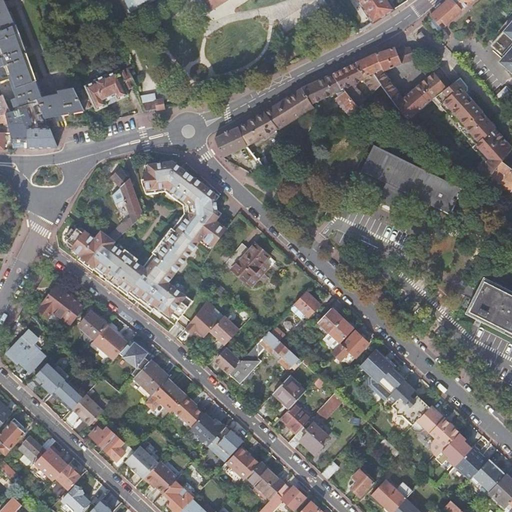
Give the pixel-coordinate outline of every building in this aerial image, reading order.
[(46,118),(84,111),(80,101),(73,87),(58,90),(58,92),(43,96),(19,32),(4,0),(0,0),(0,80),(9,78),(16,97),(10,99),(13,106),(19,105),(37,98),(39,103),(45,116),(46,118)] [(148,0),(122,0),(128,10),(148,0)] [(202,0),(209,10),(224,0),(202,0)] [(356,0),(371,23),(393,9),(387,0),(356,0)] [(445,24),(461,9),(460,9),(451,0),(446,0),(432,13),(431,14),(439,22),(442,20),(445,24)] [(451,0),(460,9),(469,0),(451,0)] [(511,21),(504,31),(490,46),(503,57),(499,62),(511,73),(511,21)] [(395,47),(376,53),(383,69),(384,70),(401,63),(396,51),(395,47)] [(396,51),(401,63),(414,58),(410,47),(406,47),(396,51)] [(365,77),(373,73),(383,69),(376,53),(355,63),(365,77)] [(331,74),(357,107),(365,99),(354,83),(363,79),(372,92),(379,84),(373,73),(365,77),(355,63),(334,73),(331,74)] [(90,96),(94,106),(96,110),(107,105),(105,101),(115,96),(117,100),(128,95),(126,90),(135,86),(128,69),(117,73),(116,71),(106,76),(106,74),(94,80),(94,81),(85,86),(90,96)] [(430,100),(431,99),(420,82),(403,96),(384,70),(383,69),(373,73),(379,84),(385,91),(390,99),(403,114),(407,117),(430,100)] [(434,72),(420,82),(431,99),(432,98),(445,87),(434,72)] [(304,86),(301,87),(311,104),(336,92),(337,96),(335,98),(348,115),(357,107),(331,74),(304,86)] [(445,87),(432,98),(439,105),(455,121),(462,128),(461,129),(470,138),(476,144),(475,145),(489,158),(486,161),(483,159),(474,171),(486,181),(491,175),(501,162),(511,148),(511,146),(494,128),(480,113),(480,112),(462,93),(464,91),(465,87),(457,79),(449,84),(445,87)] [(292,93),(264,111),(275,126),(312,104),(311,104),(301,87),(300,88),(292,93)] [(5,113),(9,112),(2,94),(1,95),(0,95),(0,123),(8,122),(5,113)] [(84,111),(94,106),(90,96),(80,101),(84,111)] [(167,107),(165,96),(156,98),(158,109),(167,107)] [(431,99),(430,100),(437,107),(439,105),(432,98),(431,99)] [(45,116),(39,103),(9,112),(5,113),(8,122),(22,119),(20,114),(27,112),(29,120),(45,116)] [(275,126),(278,129),(314,107),(312,104),(275,126)] [(245,122),(238,127),(246,146),(256,141),(278,129),(275,126),(264,111),(256,116),(252,118),(245,122)] [(460,130),(461,129),(462,128),(455,121),(453,123),(460,130)] [(246,146),(238,127),(228,131),(218,136),(214,137),(222,157),(233,152),(246,146)] [(28,147),(57,147),(49,129),(26,128),(26,132),(24,132),(25,137),(27,137),(28,147)] [(473,146),(475,145),(476,144),(470,138),(467,140),(473,146)] [(400,186),(450,211),(463,185),(374,142),(362,167),(384,178),(374,197),(384,201),(390,205),(400,186)] [(473,147),(486,161),(489,158),(475,145),(473,146),(473,147)] [(108,235),(101,230),(95,238),(92,235),(82,227),(77,228),(75,231),(72,228),(66,236),(69,238),(67,241),(68,246),(73,249),(80,254),(82,256),(80,259),(94,269),(109,279),(113,282),(129,294),(129,293),(153,311),(156,307),(157,308),(164,314),(176,322),(178,319),(187,325),(203,305),(169,280),(200,238),(202,235),(216,245),(229,227),(215,217),(221,208),(221,194),(194,173),(193,174),(177,162),(174,160),(170,157),(145,164),(145,165),(147,171),(144,171),(142,172),(144,179),(141,180),(146,193),(163,188),(181,201),(182,203),(182,209),(183,210),(171,226),(170,225),(152,250),(153,251),(143,264),(137,259),(132,256),(128,253),(123,250),(113,242),(115,240),(108,235)] [(511,188),(511,171),(501,162),(491,175),(510,190),(511,188)] [(111,177),(120,186),(130,177),(120,168),(111,177)] [(108,235),(115,240),(127,229),(143,214),(130,177),(120,186),(125,199),(124,200),(131,217),(124,221),(108,235)] [(249,249),(242,243),(241,242),(224,263),(225,263),(246,282),(270,256),(255,242),(249,249)] [(270,256),(246,282),(251,287),(275,261),(270,256)] [(467,309),(464,314),(511,337),(511,290),(483,276),(481,281),(475,293),(467,309)] [(52,310),(71,324),(86,304),(58,283),(39,309),(48,315),(52,310)] [(305,291),(294,304),(308,317),(314,310),(312,308),(317,302),(305,291)] [(209,331),(223,316),(206,300),(203,305),(187,325),(184,328),(191,335),(194,332),(202,339),(209,331)] [(331,308),(317,323),(328,333),(342,318),(331,308)] [(95,338),(107,324),(107,323),(91,310),(79,324),(95,338)] [(238,329),(223,316),(209,331),(224,345),(238,329)] [(340,343),(353,328),(342,318),(328,333),(325,337),(336,347),(340,343)] [(95,338),(92,341),(113,359),(119,353),(120,353),(128,343),(107,324),(95,338)] [(29,330),(5,354),(15,364),(17,362),(28,372),(44,355),(33,345),(39,339),(29,330)] [(349,351),(355,357),(368,343),(355,330),(341,344),(340,343),(336,347),(333,350),(342,358),(349,351)] [(298,358),(269,331),(240,362),(229,374),(244,388),(249,382),(253,374),(252,373),(253,371),(254,372),(256,365),(260,360),(257,358),(257,354),(264,348),(288,370),(289,369),(291,367),(290,367),(292,365),(298,358)] [(131,341),(129,342),(128,343),(120,353),(123,355),(122,356),(136,367),(131,373),(135,376),(150,360),(153,356),(148,352),(149,352),(134,341),(133,342),(131,341)] [(385,358),(375,349),(360,365),(372,376),(370,378),(370,384),(386,399),(388,396),(404,380),(404,379),(384,360),(385,358)] [(229,374),(240,362),(230,352),(228,354),(223,350),(217,357),(223,363),(220,367),(229,374)] [(302,361),(298,358),(292,365),(295,368),(302,361)] [(141,384),(152,394),(165,381),(169,377),(150,360),(135,376),(133,377),(141,384)] [(47,362),(33,376),(52,393),(65,379),(47,362)] [(305,391),(289,375),(282,383),(274,391),(273,393),(289,408),(294,403),(305,391)] [(325,382),(319,377),(313,382),(320,388),(325,382)] [(269,387),(274,391),(282,383),(277,378),(269,387)] [(83,397),(65,379),(52,393),(70,411),(72,409),(83,397)] [(328,379),(325,383),(335,392),(338,388),(328,379)] [(415,390),(404,380),(388,396),(395,402),(392,405),(396,409),(396,415),(402,415),(413,425),(429,407),(417,395),(416,397),(413,399),(410,396),(412,393),(415,390)] [(165,381),(152,394),(171,411),(173,409),(176,406),(185,395),(186,395),(177,387),(174,390),(165,381)] [(137,389),(148,399),(152,394),(141,384),(137,389)] [(341,397),(335,392),(317,412),(322,417),(341,397)] [(83,397),(72,409),(90,425),(98,417),(104,410),(86,394),(83,397)] [(192,401),(185,395),(176,406),(194,423),(203,414),(191,403),(192,401)] [(343,399),(341,397),(322,417),(324,419),(343,399)] [(0,402),(0,422),(10,412),(0,402)] [(294,403),(289,408),(280,418),(296,433),(303,426),(311,418),(294,403)] [(413,425),(410,428),(411,428),(413,429),(415,430),(418,431),(419,431),(421,431),(424,430),(425,429),(427,428),(437,438),(435,440),(434,442),(433,443),(433,445),(433,448),(433,450),(434,452),(435,454),(436,456),(437,457),(442,452),(459,433),(460,432),(431,405),(429,407),(413,425)] [(194,423),(176,406),(173,409),(192,426),(194,423)] [(214,421),(204,412),(203,414),(194,423),(192,426),(189,428),(207,445),(216,435),(225,426),(216,418),(214,421)] [(12,420),(0,432),(0,440),(2,443),(0,445),(0,449),(5,454),(25,433),(12,420)] [(303,426),(296,433),(288,443),(294,448),(301,441),(315,454),(324,444),(323,443),(325,442),(322,439),(326,434),(313,422),(306,430),(303,426)] [(103,447),(115,435),(107,427),(103,431),(97,426),(89,434),(103,447)] [(244,440),(231,428),(223,437),(221,439),(216,435),(207,445),(207,446),(224,462),(230,455),(244,440)] [(459,433),(442,452),(448,457),(447,459),(455,467),(455,466),(470,450),(472,448),(464,441),(466,439),(459,433)] [(123,442),(115,435),(103,447),(117,460),(125,452),(119,446),(123,442)] [(56,440),(51,436),(41,446),(30,436),(24,443),(40,457),(49,447),(56,440)] [(393,446),(385,438),(381,442),(395,456),(399,452),(393,446)] [(140,445),(134,451),(125,461),(144,478),(145,476),(158,462),(140,445)] [(37,460),(56,477),(68,464),(49,447),(40,457),(37,460)] [(241,447),(226,462),(245,479),(247,477),(259,463),(241,447)] [(470,450),(455,466),(470,479),(477,472),(487,460),(482,455),(481,457),(477,453),(475,455),(470,450)] [(506,474),(489,459),(487,460),(477,472),(493,487),(506,474)] [(3,460),(0,463),(0,468),(11,479),(12,479),(17,474),(3,460)] [(178,478),(159,461),(158,462),(145,476),(156,486),(163,493),(175,480),(178,478)] [(339,468),(332,461),(321,473),(328,480),(339,468)] [(260,462),(259,463),(247,477),(270,499),(275,493),(284,484),(260,462)] [(68,464),(56,477),(69,489),(81,476),(68,464)] [(361,497),(374,482),(360,469),(354,476),(359,481),(352,488),(361,497)] [(493,487),(489,491),(506,507),(509,503),(511,499),(511,479),(506,474),(493,487)] [(23,475),(16,483),(24,491),(27,488),(21,482),(26,478),(23,475)] [(179,476),(178,478),(175,480),(182,487),(186,483),(179,476)] [(167,504),(175,511),(180,511),(192,499),(194,497),(182,487),(175,480),(163,493),(170,500),(167,504)] [(287,480),(284,484),(275,493),(293,510),(305,497),(287,480)] [(372,494),(390,511),(392,511),(405,499),(386,480),(372,494)] [(405,482),(400,488),(407,495),(413,489),(405,482)] [(76,485),(62,500),(74,511),(79,511),(90,501),(82,494),(83,493),(76,485)] [(18,511),(16,510),(22,504),(14,496),(0,510),(0,511),(18,511)] [(419,511),(406,498),(405,499),(392,511),(419,511)] [(206,511),(192,499),(180,511),(206,511)] [(464,511),(456,504),(451,500),(440,511),(441,511),(464,511)] [(93,511),(112,511),(113,511),(103,502),(93,511)] [(266,503),(257,511),(270,511),(273,510),(266,503)] [(300,511),(316,511),(319,509),(312,503),(305,510),(304,509),(300,511)]
